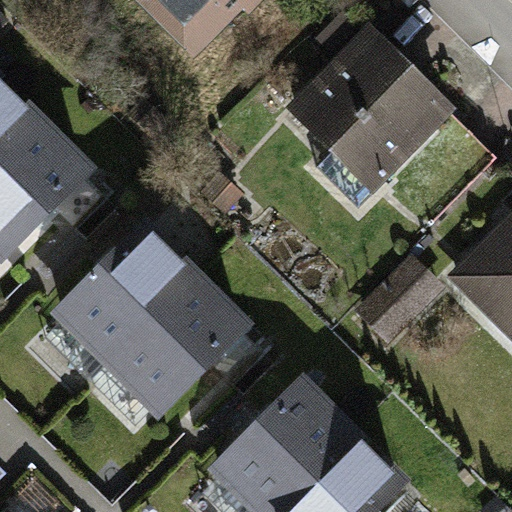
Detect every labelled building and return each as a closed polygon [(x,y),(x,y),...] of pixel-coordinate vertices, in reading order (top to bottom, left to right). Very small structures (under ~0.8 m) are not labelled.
[(255,0),(136,0),(196,59),(255,0)] [(455,101),(367,21),(286,110),(330,150),(318,164),(361,203),(455,101)] [(0,79),(0,263),(1,264),(93,167),(0,79)] [(511,209),(445,277),(511,343),(511,209)] [(138,219),(47,314),(156,419),(248,324),(138,219)] [(412,254),(355,310),(389,344),(446,288),(412,254)] [(302,372),(206,469),(249,511),(376,511),(410,478),(302,372)] [(0,483),(9,475),(0,465),(0,483)]
